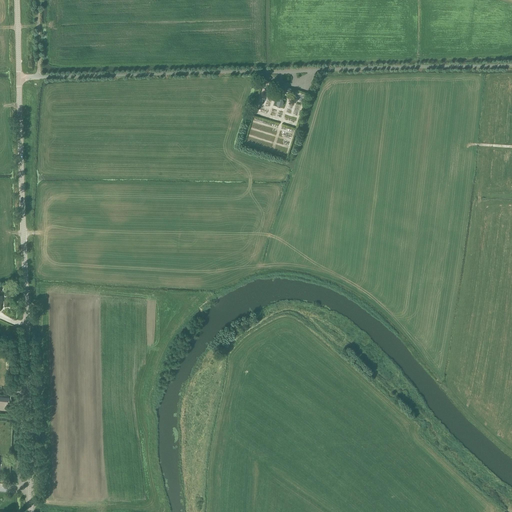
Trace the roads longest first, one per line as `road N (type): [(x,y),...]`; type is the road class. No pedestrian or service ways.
road 1 (unclassified): [(19,78),(511,65)]
road 2 (tertiary): [(31,511),(19,78)]
